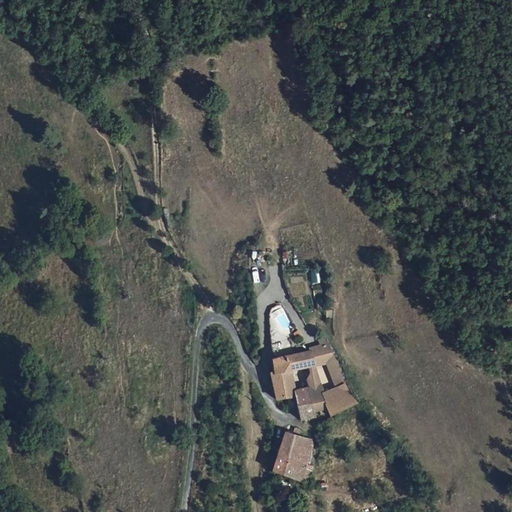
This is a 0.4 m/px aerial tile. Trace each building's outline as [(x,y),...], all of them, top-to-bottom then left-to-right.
[(315,310),(323,309),(321,298),(313,300),(315,310)] [(338,357),(334,350),(326,338),(315,343),(317,347),(324,362),(338,357)] [(275,382),(283,402),(284,404),(285,407),(294,403),(291,391),(293,390),(290,376),(295,374),(309,368),(314,366),(307,352),(293,358),(287,343),(277,346),(275,341),(267,344),(269,349),(268,350),(275,366),(273,367),(279,380),(275,382)] [(314,365),(324,362),(317,347),(307,352),(314,366),(314,365)] [(314,366),(309,368),(311,375),(311,380),(315,389),(325,384),(314,365),(314,366)] [(291,391),(294,403),(304,399),(302,393),(295,374),(290,376),(293,390),(291,391)] [(367,402),(354,381),(328,390),(325,384),(315,389),(314,389),(321,411),(334,407),(340,420),(367,402)] [(312,421),(323,417),(321,411),(314,389),(302,393),(304,399),(312,421)] [(293,443),(281,479),(311,490),(319,467),(322,458),(321,451),(312,448),(315,442),(306,438),(304,445),(294,441),(293,443)] [(311,490),(319,492),(325,469),(319,467),(311,490)]
